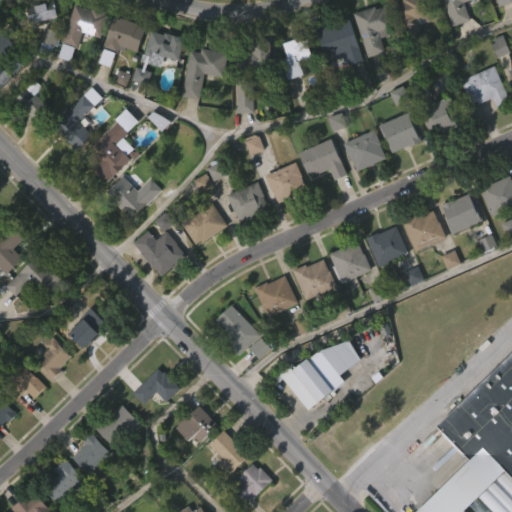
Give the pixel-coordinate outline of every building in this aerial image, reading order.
[(60,0),(65,15),(38,22),(34,4),(48,0),(60,0)] [(406,30),(399,33),(390,6),(404,1),(403,0),(428,0),(435,21),(406,30)] [(472,20),(454,26),(444,0),(471,0),(465,2),(472,20)] [(510,40),(504,23),(511,20),(511,0),(510,1),(509,0),(496,0),(498,4),(483,9),(494,45),(510,40)] [(76,4),(92,10),(93,7),(106,11),(105,14),(108,16),(101,37),(84,32),(78,48),(76,48),(71,61),(59,57),(64,43),(62,42),(76,4)] [(385,6),(395,33),(381,38),(386,52),(369,58),(354,14),(377,6),(378,9),(385,6)] [(434,24),(448,65),(467,58),(462,45),(475,40),(466,13),(434,24)] [(119,16),(125,18),(125,16),(150,27),(141,50),(130,46),(128,51),(123,49),(116,65),(104,60),(109,49),(107,48),(119,16)] [(351,20),(364,61),(350,66),(346,54),(328,60),(317,25),(332,20),(334,25),(351,20)] [(18,45),(2,60),(11,71),(0,81),(0,35),(5,30),(18,45)] [(152,30),(164,34),(165,31),(187,38),(181,60),(166,56),(163,65),(142,61),(152,30)] [(303,64),(307,75),(293,80),(289,68),(285,69),(276,44),(312,31),(321,57),(303,64)] [(391,39),(401,76),(418,72),(414,57),(421,54),(415,32),(391,39)] [(55,57),(52,41),(25,44),(28,61),(55,57)] [(271,41),(272,68),(256,67),(256,114),(238,113),(239,50),(246,50),(246,48),(250,44),(253,44),(253,41),(271,41)] [(77,71),(97,76),(103,52),(69,44),(56,96),(70,100),(77,71)] [(377,77),(386,74),(377,44),(350,52),(363,96),(381,90),(377,77)] [(231,53),(227,78),(207,74),(203,100),(185,95),(194,51),(200,52),(202,46),(231,53)] [(141,65),(110,55),(95,101),(108,105),(115,84),(133,90),(141,65)] [(359,99),(346,56),(313,66),(322,98),(341,93),(344,104),(359,99)] [(496,65),(511,101),(511,104),(499,110),(494,98),(480,104),(479,101),(472,104),(462,80),(496,65)] [(0,109),(1,109),(0,107),(0,90),(12,78),(0,66),(0,109)] [(52,85),(56,70),(42,67),(38,81),(52,85)] [(180,77),(147,68),(137,107),(141,108),(143,101),(157,105),(160,95),(175,99),(180,77)] [(301,113),(298,101),(309,98),(305,84),(297,86),(295,78),(277,82),(286,117),(301,113)] [(94,136),(80,150),(55,124),(92,87),(103,98),(86,115),(93,122),(86,128),(94,136)] [(181,135),(196,137),(200,112),(221,115),(224,91),(197,87),(197,91),(187,90),(181,135)] [(31,91),(36,96),(38,94),(53,109),(39,124),(16,101),(28,88),(31,91)] [(463,123),(444,131),(445,134),(434,138),(421,110),(451,96),(463,123)] [(488,136),(492,145),(505,140),(491,105),(457,118),(467,145),(488,136)] [(137,159),(111,183),(83,152),(131,106),(144,120),(127,136),(138,148),(132,154),(137,159)] [(122,125),(127,112),(115,108),(111,121),(122,125)] [(423,142),(393,154),(380,126),(411,111),(423,142)] [(34,132),(39,127),(32,119),(12,137),(30,157),(45,144),(34,132)] [(250,151),(249,123),(233,123),(234,151),(250,151)] [(50,162),(75,187),(88,174),(75,160),(99,137),(88,125),(50,162)] [(387,158),(359,172),(345,144),(375,130),(387,158)] [(332,138),(348,175),(336,181),(331,170),(312,178),(300,152),(332,138)] [(426,175),(453,165),(443,138),(416,147),(426,175)] [(166,162),(152,147),(144,155),(158,169),(166,162)] [(377,162),(389,191),(417,179),(405,151),(377,162)] [(103,220),(124,198),(116,190),(124,181),(119,177),(125,172),(113,160),(84,190),(91,197),(85,204),(103,220)] [(310,190),(280,203),(275,192),(273,193),(266,176),(297,162),(310,190)] [(350,208),(382,198),(373,169),(341,179),(350,208)] [(241,177),(247,193),(260,188),(254,172),(241,177)] [(125,176),(139,191),(152,178),(163,190),(133,220),(108,192),(125,176)] [(511,176),(511,178),(511,208),(494,217),(480,187),(493,181),(494,184),(511,176)] [(295,191),(305,215),(325,206),(330,218),(343,213),(328,177),(295,191)] [(242,223),(241,223),(229,195),(259,182),(270,210),(242,223)] [(470,195),(482,222),(454,234),(441,206),(470,195)] [(262,212),(272,240),(295,232),(293,225),(300,222),(293,201),(262,212)] [(228,227),(204,243),(203,241),(198,245),(183,224),(213,203),(229,226),(228,227)] [(434,211),(448,239),(416,253),(403,222),(417,216),(418,218),(434,211)] [(167,213),(180,229),(177,231),(184,239),(178,244),(189,256),(163,278),(161,275),(159,277),(151,267),(152,266),(135,243),(147,233),(146,232),(155,224),(155,225),(157,224),(156,222),(167,213)] [(157,228),(147,217),(134,229),(119,214),(103,230),(129,256),(157,228)] [(511,244),(511,228),(506,214),(476,226),(487,255),(511,244)] [(233,259),(264,249),(256,221),(224,231),(233,259)] [(26,260),(9,276),(0,267),(0,237),(13,225),(25,238),(15,248),(26,260)] [(398,226),(410,254),(379,267),(367,238),(398,226)] [(477,259),(465,231),(437,243),(449,271),(477,259)] [(223,264),(209,242),(179,262),(193,284),(223,264)] [(359,242),(364,254),(366,253),(373,270),(343,283),(330,255),(359,242)] [(411,290),(442,277),(429,247),(399,260),(411,290)] [(50,268),(64,281),(45,299),(48,302),(46,304),(42,300),(44,298),(31,284),(17,297),(7,286),(39,255),(51,267),(50,268)] [(497,261),(503,275),(511,271),(511,258),(511,256),(497,261)] [(324,259),(337,287),(307,300),(294,270),(306,265),(307,267),(324,259)] [(0,272),(0,308),(4,312),(20,296),(10,286),(20,277),(9,264),(0,272)] [(404,293),(393,264),(363,275),(373,304),(404,293)] [(156,314),(182,295),(164,269),(152,278),(145,269),(130,280),(156,314)] [(474,278),(479,290),(493,285),(488,272),(474,278)] [(287,276),(300,304),(269,318),(256,289),(287,276)] [(367,309),(356,280),(325,291),(336,321),(367,309)] [(443,308),(457,302),(451,288),(437,294),(443,308)] [(2,324),(13,335),(29,319),(41,333),(55,320),(32,296),(2,324)] [(289,309),(302,338),(333,325),(320,296),(289,309)] [(401,309),(406,324),(420,319),(415,304),(401,309)] [(253,344),(241,356),(226,341),(231,336),(216,321),(233,305),(262,335),(253,344)] [(94,308),(111,324),(104,331),(106,333),(91,349),(83,342),(80,345),(75,341),(78,338),(67,328),(82,312),(86,316),(94,308)] [(251,327),(264,355),(294,341),(280,313),(251,327)] [(56,380),(53,383),(40,369),(43,366),(34,357),(54,337),(73,356),(60,368),(64,372),(56,380)] [(365,359),(345,374),(350,382),(339,391),(340,393),(331,401),(327,403),(325,401),(314,410),(289,377),(288,379),(292,384),(290,387),(279,378),(295,361),(301,367),(308,357),(316,358),(325,350),(353,339),(365,359)] [(238,390),(244,385),(255,397),(268,386),(228,342),(210,359),(238,390)] [(65,370),(80,386),(104,363),(89,347),(65,370)] [(511,511),(476,511),(473,508),(468,511),(421,511),(473,462),(440,428),(511,358),(511,511)] [(48,388),(35,400),(27,391),(16,402),(3,388),(26,365),(48,388)] [(162,372),(164,374),(165,372),(169,376),(171,374),(178,382),(177,383),(182,389),(168,403),(158,393),(145,406),(133,393),(159,369),(162,372)] [(280,417),(304,448),(341,420),(336,413),(358,396),(339,372),(280,417)] [(48,417),(69,395),(49,375),(41,384),(44,387),(31,401),(48,417)] [(0,397),(17,415),(9,423),(7,421),(0,428),(0,397)] [(42,424),(21,404),(5,421),(18,433),(23,429),(31,436),(42,424)] [(142,425),(130,436),(125,430),(111,444),(97,430),(122,404),(142,425)] [(177,426),(154,405),(130,431),(141,442),(153,430),(163,440),(177,426)] [(223,426),(215,433),(210,426),(192,442),(180,427),(205,405),(223,426)] [(237,440),(254,455),(232,476),(222,465),(229,459),(214,443),(228,430),(237,440)] [(96,467),(88,474),(73,458),(86,445),(84,443),(94,434),(111,452),(96,467)] [(0,462),(12,450),(2,439),(0,441),(0,462)] [(135,458),(117,442),(93,468),(110,484),(135,458)] [(214,463),(196,443),(172,465),(185,479),(190,474),(196,480),(214,463)] [(85,480),(59,505),(45,489),(59,476),(54,471),(66,459),(85,480)] [(254,464),(259,470),(262,468),(274,481),(257,497),(256,495),(247,503),(235,491),(243,483),(239,478),(254,464)] [(205,483),(213,490),(206,498),(220,511),(226,511),(244,493),(218,469),(205,483)] [(68,494),(84,511),(108,491),(90,473),(68,494)] [(38,493),(54,511),(16,511),(12,507),(25,495),(30,500),(38,493)] [(75,511),(62,497),(50,508),(53,511),(75,511)] [(261,511),(251,500),(237,511),(261,511)]
